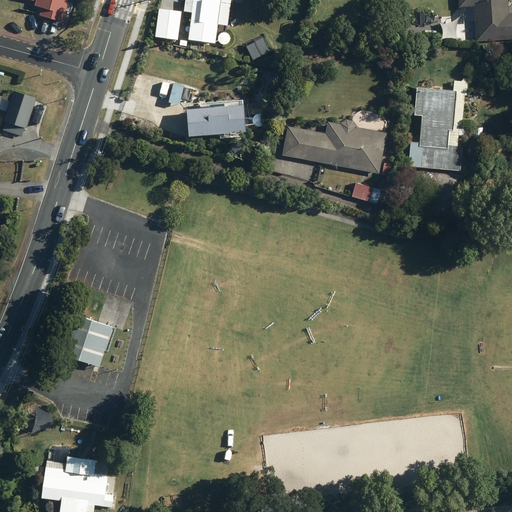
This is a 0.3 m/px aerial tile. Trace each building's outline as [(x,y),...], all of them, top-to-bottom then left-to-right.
[(34,6),(41,8),(39,15),(61,22),(67,0),(31,0),(35,1),(34,6)] [(192,0),(187,39),(214,43),(219,0),(192,0)] [(506,0),(457,0),(458,7),(473,6),(476,41),(511,38),(511,12),(508,13),(506,0)] [(455,40),(455,16),(440,16),(440,40),(455,40)] [(230,34),(219,33),(218,45),(229,46),(230,34)] [(184,85),(172,82),(166,105),(178,108),(184,85)] [(413,115),(421,115),(419,142),(409,142),(407,166),(460,170),(462,146),(457,145),(458,125),(461,126),(463,94),(455,94),(456,91),(415,88),(413,115)] [(3,121),(5,122),(2,130),(21,137),(24,128),(26,128),(35,98),(12,91),(3,121)] [(268,103),(247,104),(248,114),(268,113),(268,103)] [(243,105),(184,109),(186,136),(244,132),(243,105)] [(355,127),(356,126),(352,120),(345,119),(339,122),(339,125),(327,122),(325,134),(287,127),(281,155),(378,174),(386,133),(355,127)] [(232,143),(229,150),(238,153),(240,146),(232,143)] [(479,148),(468,148),(468,159),(479,159),(479,148)] [(383,163),(381,175),(389,176),(391,164),(383,163)] [(352,192),(377,200),(381,186),(357,178),(352,192)] [(456,193),(454,216),(476,217),(477,194),(456,193)] [(74,315),(61,355),(98,367),(111,327),(74,315)] [(49,408),(34,407),(34,430),(48,430),(49,408)] [(107,468),(95,466),(96,460),(68,457),(68,455),(53,453),(51,463),(45,462),(40,498),(60,500),(58,511),(85,511),(87,511),(92,511),(93,505),(102,507),(107,468)]
